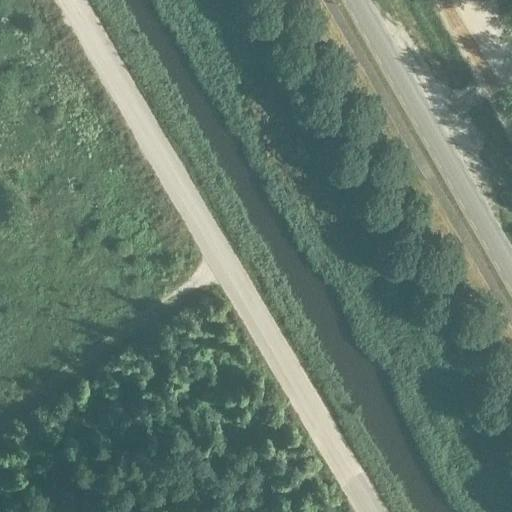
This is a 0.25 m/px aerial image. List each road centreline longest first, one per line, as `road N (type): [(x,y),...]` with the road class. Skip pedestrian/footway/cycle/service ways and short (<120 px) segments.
road 1 (tertiary): [(511,267),(359,0)]
road 2 (track): [(227,259),(0,419)]
road 3 (track): [(439,0),(511,125)]
